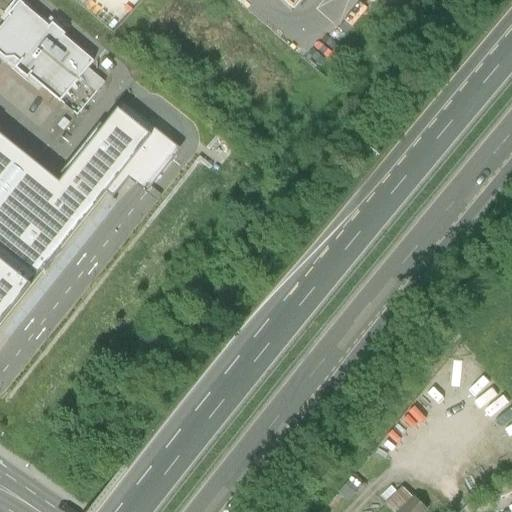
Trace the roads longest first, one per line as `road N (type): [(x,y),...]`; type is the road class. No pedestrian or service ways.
road 1 (motorway): [(511,51),(135,511)]
road 2 (motorway): [(209,511),(511,132)]
